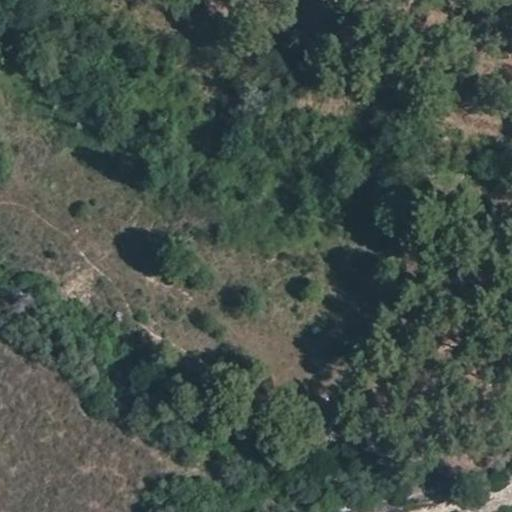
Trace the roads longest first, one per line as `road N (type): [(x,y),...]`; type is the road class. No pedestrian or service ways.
road 1 (trunk): [(511,276),(333,242),(0,46)]
road 2 (trunk): [(74,511),(0,388)]
